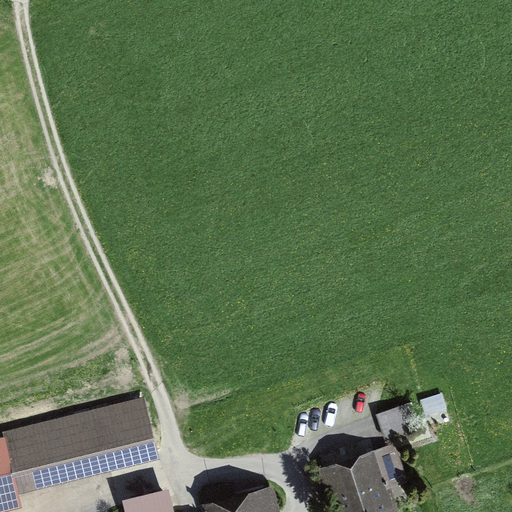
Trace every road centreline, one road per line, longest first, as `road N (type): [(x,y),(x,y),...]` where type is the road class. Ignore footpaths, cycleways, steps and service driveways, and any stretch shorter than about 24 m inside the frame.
road 1 (track): [(153,383),(63,174),(22,33),(22,0)]
road 2 (unclassified): [(301,511),(277,468),(182,464),(153,383)]
road 3 (track): [(28,511),(182,464)]
